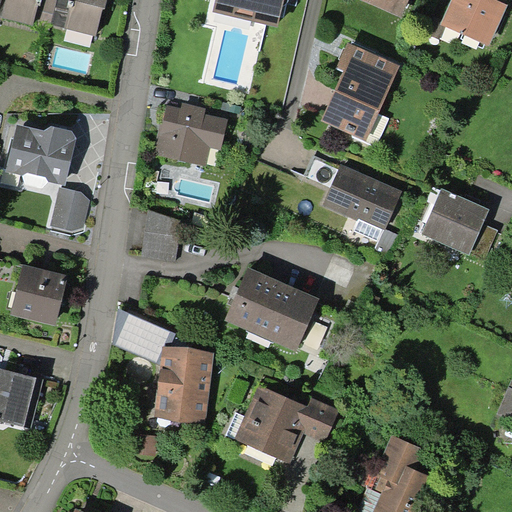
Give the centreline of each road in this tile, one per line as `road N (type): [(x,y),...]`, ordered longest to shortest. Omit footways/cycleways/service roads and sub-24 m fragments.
road 1 (residential): [(147,0),(114,268),(58,455)]
road 2 (residential): [(179,511),(58,455)]
